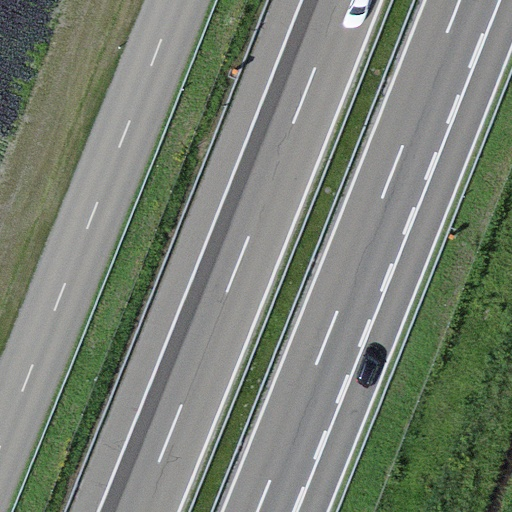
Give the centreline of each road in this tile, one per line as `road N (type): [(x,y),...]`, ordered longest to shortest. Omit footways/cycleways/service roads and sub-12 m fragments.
road 1 (motorway): [(251,511),(456,0)]
road 2 (motorway): [(337,0),(134,511)]
road 3 (motorway): [(311,511),(511,11)]
road 4 (tertiary): [(0,451),(178,0)]
